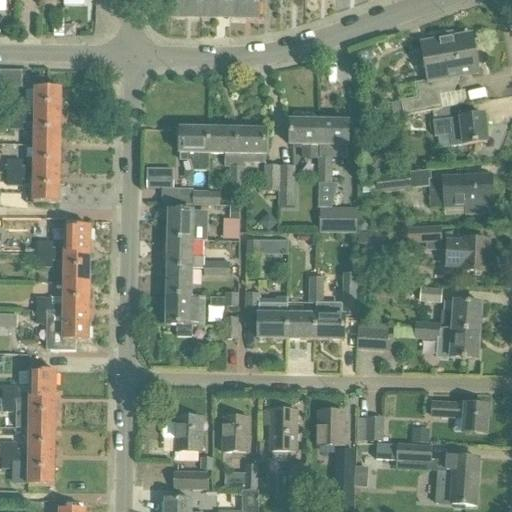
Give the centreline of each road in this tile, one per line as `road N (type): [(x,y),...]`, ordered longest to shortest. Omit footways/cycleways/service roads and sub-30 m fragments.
road 1 (residential): [(511,387),(125,380)]
road 2 (residential): [(125,380),(132,55)]
road 3 (residential): [(440,0),(264,55),(132,55)]
road 4 (residential): [(132,55),(0,54)]
road 5 (residential): [(123,511),(125,380)]
